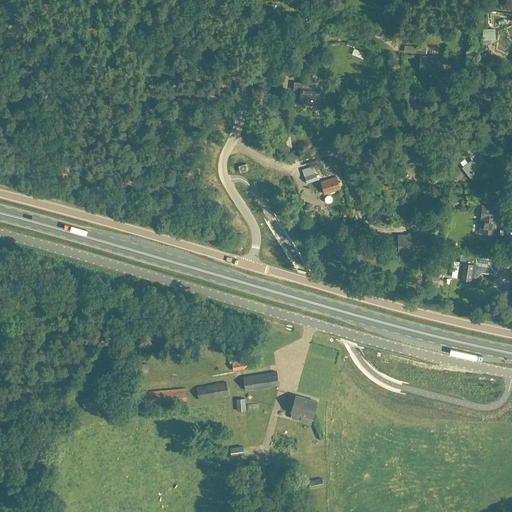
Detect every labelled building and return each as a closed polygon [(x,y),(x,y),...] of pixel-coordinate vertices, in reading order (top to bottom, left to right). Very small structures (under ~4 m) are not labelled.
[(482,30),(483,58),(490,57),(490,40),(495,40),(495,30),(482,30)] [(415,53),(425,54),(426,47),(415,46),(415,53)] [(420,57),(420,70),(420,75),(436,75),(436,73),(437,73),(437,71),(442,71),(443,60),(437,60),(437,58),(420,57)] [(490,73),(473,74),(474,86),(491,85),(490,73)] [(301,90),(300,102),(314,104),(315,91),(316,79),(306,78),(306,79),(301,79),(301,84),(298,84),(297,89),(301,90)] [(286,111),(278,112),(279,122),(287,121),(286,111)] [(416,148),(400,152),(403,164),(419,161),(416,148)] [(472,160),(463,168),(473,180),(489,167),(479,155),(480,154),(476,148),(468,154),(472,160)] [(241,172),(248,170),(246,164),(239,167),(241,172)] [(315,174),(316,174),(313,166),(302,170),(304,178),(305,177),(315,174)] [(445,175),(441,170),(431,178),(434,182),(445,175)] [(315,174),(305,177),(307,183),(317,180),(315,174)] [(336,177),(321,182),(325,194),(340,189),(336,177)] [(482,206),(480,233),(495,234),(497,207),(482,206)] [(367,240),(368,233),(360,232),(359,239),(367,240)] [(406,236),(398,236),(398,248),(404,248),(405,253),(429,252),(428,242),(414,243),(414,234),(408,234),(408,237),(406,237),(406,236)] [(458,278),(472,280),(473,277),(476,278),(476,272),(487,274),(488,267),(474,265),(475,258),(467,256),(466,264),(460,263),(458,278)] [(431,285),(438,284),(438,283),(437,276),(430,277),(431,285)] [(245,359),(231,362),(233,371),(247,368),(245,359)] [(137,363),(136,372),(147,373),(148,364),(137,363)] [(278,385),(276,372),(243,377),(245,390),(278,385)] [(225,382),(197,387),(199,400),(227,395),(225,382)] [(184,389),(144,392),(146,405),(186,401),(184,389)] [(92,395),(82,398),(84,408),(99,404),(96,393),(92,394),(92,395)] [(313,418),(317,402),(295,396),(291,412),(292,413),(291,417),(292,419),(297,420),(299,419),(300,415),(313,418)] [(246,411),(245,399),(236,400),(237,412),(246,411)] [(230,448),(231,457),(243,456),(242,447),(230,448)] [(309,482),(311,489),(323,486),(321,479),(309,482)]
